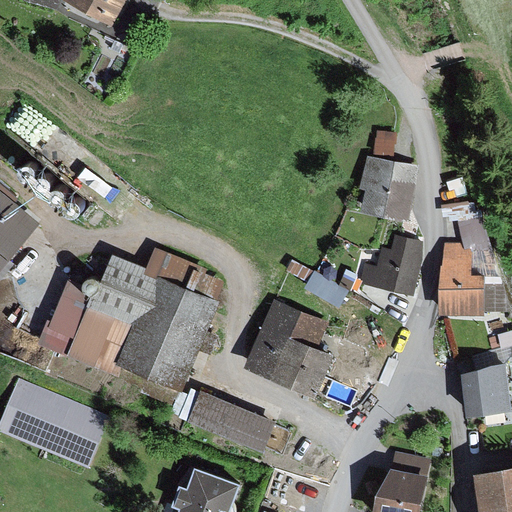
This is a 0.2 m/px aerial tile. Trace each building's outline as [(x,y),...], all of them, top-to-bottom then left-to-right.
[(74,0),(114,24),(127,0),(74,0)] [(379,129),(376,153),(397,154),(398,142),(399,142),(400,130),(379,129)] [(413,216),(422,161),(369,153),(362,185),(369,187),(366,208),(413,216)] [(0,274),(48,217),(0,178),(0,274)] [(486,213),(461,219),(468,243),(475,243),(481,243),(488,266),(503,264),(501,253),(486,213)] [(426,257),(425,240),(397,234),(393,248),(383,246),(380,264),(367,262),(362,281),(417,292),(426,257)] [(477,270),(475,243),(468,243),(447,241),(444,310),(490,309),(491,306),(511,308),(511,294),(509,279),(491,282),(491,269),(477,270)] [(52,317),(42,341),(147,383),(145,388),(177,400),(184,384),(188,386),(224,297),(222,295),(228,279),(204,267),(205,264),(159,245),(151,263),(116,249),(106,272),(101,270),(96,271),(91,274),(88,281),(73,276),(55,318),(52,317)] [(318,268),(311,280),(344,298),(351,286),(318,268)] [(331,320),(277,296),(248,362),(321,393),(339,351),(322,342),(331,320)] [(511,327),(501,332),(505,346),(511,343),(511,327)] [(511,405),(511,359),(511,357),(469,367),(474,410),(511,405)] [(0,431),(92,468),(112,416),(22,379),(0,427),(0,431)] [(266,451),(281,418),(205,386),(192,419),(266,451)] [(433,457),(398,450),(396,464),(379,511),(426,511),(434,470),(432,470),(433,457)] [(511,511),(511,459),(481,465),(490,511),(511,511)] [(234,511),(247,479),(201,461),(193,483),(185,480),(178,500),(186,503),(182,511),(234,511)]
